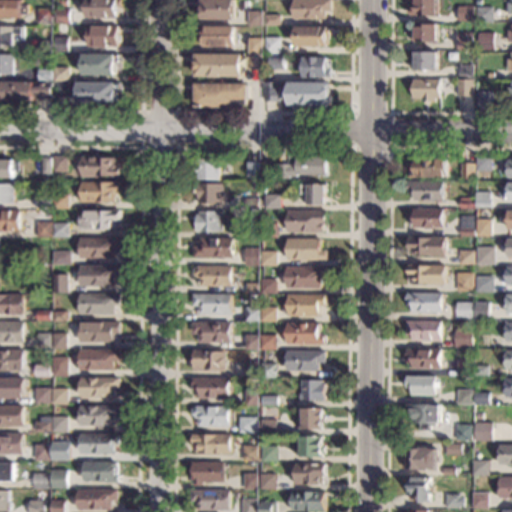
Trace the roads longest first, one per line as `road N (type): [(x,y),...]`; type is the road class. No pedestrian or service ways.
road 1 (residential): [(158,511),(162,0)]
road 2 (tertiary): [(368,511),(373,131)]
road 3 (residential): [(373,131),(53,128)]
road 4 (residential): [(511,132),(373,131)]
road 5 (tertiary): [(373,131),(374,0)]
